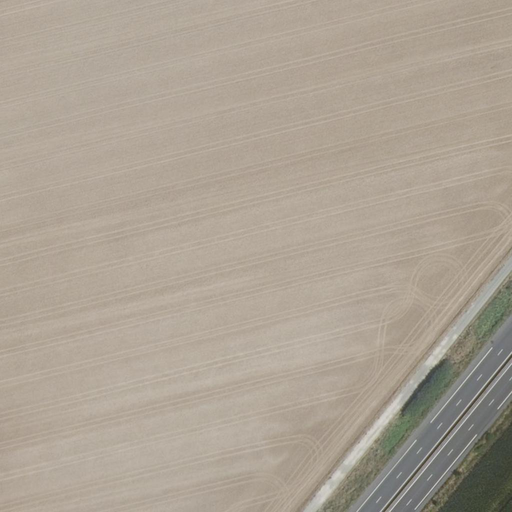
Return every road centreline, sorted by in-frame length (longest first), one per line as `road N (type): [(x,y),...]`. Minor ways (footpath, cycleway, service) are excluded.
road 1 (track): [(300,511),(511,253)]
road 2 (trunk): [(511,338),(372,511)]
road 3 (trunk): [(402,511),(511,377)]
